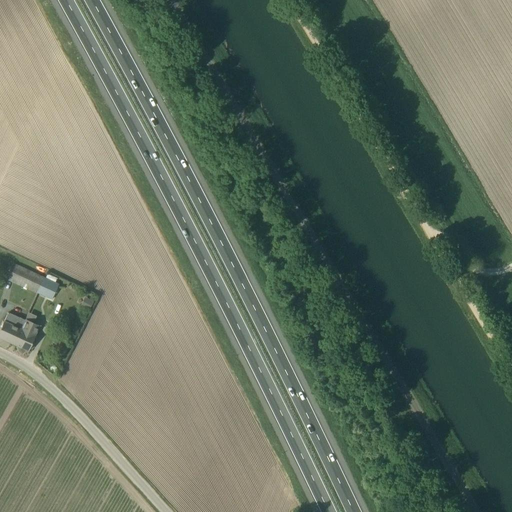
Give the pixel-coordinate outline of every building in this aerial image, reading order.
[(38,294),(46,277),(14,263),(8,275),(15,278),(13,283),(38,294)] [(51,300),(59,283),(55,281),(57,277),(48,273),(46,277),(38,294),(51,300)] [(93,302),(85,297),(80,306),(89,310),(93,302)] [(25,320),(9,312),(4,322),(3,322),(0,329),(0,338),(15,345),(27,320),(25,319),(25,320)] [(28,351),(40,326),(33,323),(27,320),(15,345),(28,351)] [(59,341),(54,350),(63,355),(67,346),(59,341)]
